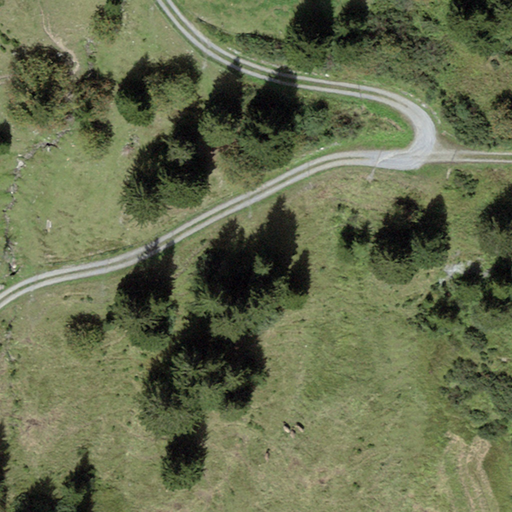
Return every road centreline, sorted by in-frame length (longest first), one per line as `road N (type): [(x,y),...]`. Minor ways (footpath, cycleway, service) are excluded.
road 1 (track): [(0,303),(38,281),(134,257),(308,166),(342,157),(412,157)]
road 2 (track): [(412,157),(424,137),(408,107),(226,58),(164,0)]
